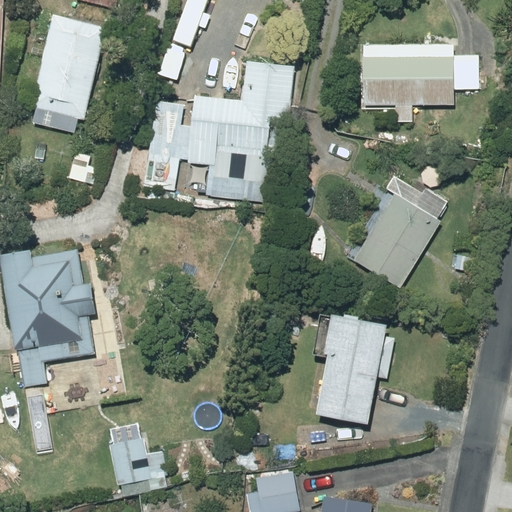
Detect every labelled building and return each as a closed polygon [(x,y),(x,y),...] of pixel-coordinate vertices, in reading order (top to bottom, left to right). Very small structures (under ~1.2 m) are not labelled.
[(53,14),(31,106),(85,119),(107,27),(53,14)] [(455,43),(361,43),(361,104),(396,104),(397,121),(412,121),(412,104),(455,104),(455,88),(479,88),(480,54),(455,54),(455,43)] [(214,164),(213,177),(270,182),(274,150),(282,151),(285,122),(289,123),(294,65),(247,60),(243,99),(194,94),(188,162),(214,164)] [(149,154),(144,186),(174,191),(179,159),(149,154)] [(396,193),(355,260),(400,287),(440,220),(396,193)] [(290,216),(283,256),(305,260),(311,220),(290,216)] [(31,249),(0,253),(0,260),(15,350),(19,350),(25,386),(50,382),(47,365),(95,357),(87,315),(96,314),(91,282),(84,284),(78,248),(32,256),(31,249)] [(457,256),(456,269),(469,270),(471,257),(457,256)] [(325,353),(329,354),(317,414),(369,424),(387,325),(332,314),(325,353)] [(48,403),(26,407),(31,433),(53,429),(48,403)] [(145,438),(110,445),(118,485),(167,474),(162,451),(148,453),(145,438)] [(293,471),(256,478),(259,492),(247,495),(250,511),(294,511),(300,511),(293,471)] [(370,511),(372,503),(324,496),(321,511),(370,511)]
